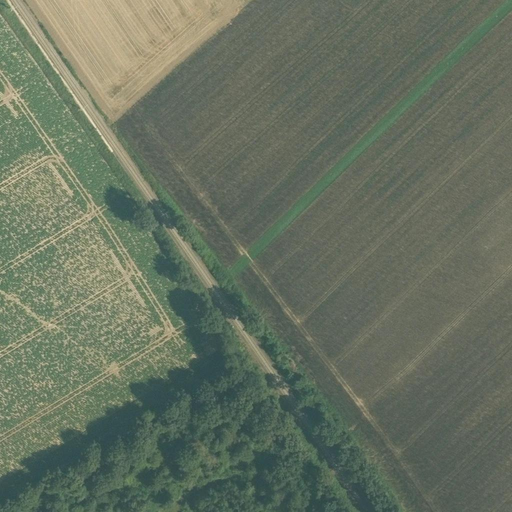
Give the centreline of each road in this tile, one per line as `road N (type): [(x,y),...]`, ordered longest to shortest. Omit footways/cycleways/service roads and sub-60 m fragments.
road 1 (track): [(0,7),(238,361)]
road 2 (track): [(0,508),(238,361)]
road 3 (track): [(325,511),(238,361)]
